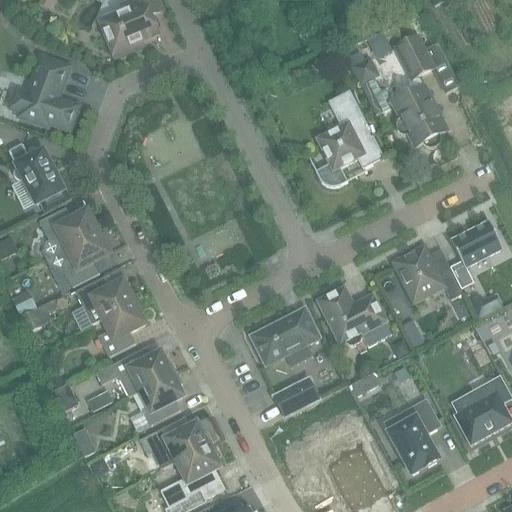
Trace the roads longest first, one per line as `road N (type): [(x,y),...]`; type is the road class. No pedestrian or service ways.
road 1 (residential): [(190,332),(95,151),(120,91),(203,54)]
road 2 (residential): [(312,266),(203,54)]
road 3 (residential): [(290,511),(190,332)]
road 4 (residential): [(312,266),(485,183)]
road 5 (residential): [(190,332),(312,266)]
